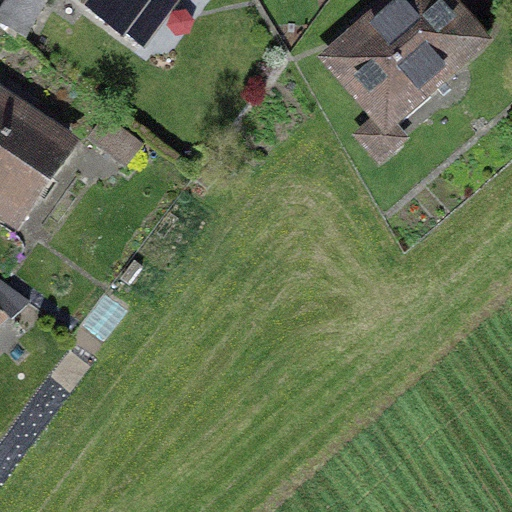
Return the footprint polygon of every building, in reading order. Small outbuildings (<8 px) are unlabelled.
[(7,0),(0,13),(0,21),(27,37),(48,0),(7,0)] [(78,0),(147,48),(180,0),(186,0),(201,10),(208,0),(78,0)] [(456,0),(377,0),(316,55),(371,116),(350,135),(379,166),(411,138),(399,125),(493,40),(456,0)] [(0,219),(18,232),(81,139),(0,84),(0,219)] [(87,137),(126,168),(146,142),(107,112),(87,137)] [(157,231),(166,237),(180,218),(171,212),(157,231)] [(121,278),(131,285),(144,265),(134,258),(121,278)] [(0,330),(30,301),(0,270),(0,330)]
